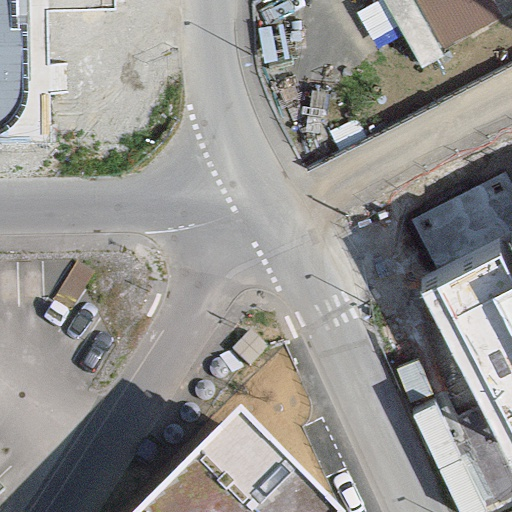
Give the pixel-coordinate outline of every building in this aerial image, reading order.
[(0,0),(0,116),(2,116),(13,110),(21,102),(26,91),(28,73),(28,5),(27,0),(0,0)] [(488,2),(486,0),(438,0),(453,24),(488,2)] [(511,225),(426,268),(511,442),(511,225)] [(234,351),(250,366),(268,346),(253,331),(234,351)] [(238,400),(119,511),(349,511),(242,398),(238,400)]
